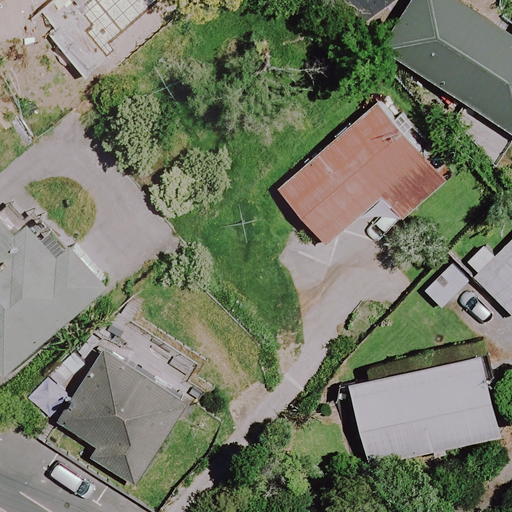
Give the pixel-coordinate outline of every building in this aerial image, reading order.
[(355,34),(398,0),(332,0),(330,2),(355,34)] [(452,0),(412,0),(381,50),(511,131),(511,36),(511,37),(452,0)] [(276,188),(326,246),(363,215),(404,218),(445,183),(376,103),(276,188)] [(32,176),(0,205),(0,344),(24,370),(126,275),(32,176)] [(438,319),(477,281),(511,317),(511,227),(500,215),(463,250),(416,296),(438,319)] [(188,398),(107,349),(61,425),(88,441),(81,453),(135,485),(188,398)] [(500,432),(480,354),(350,387),(370,466),(500,432)]
